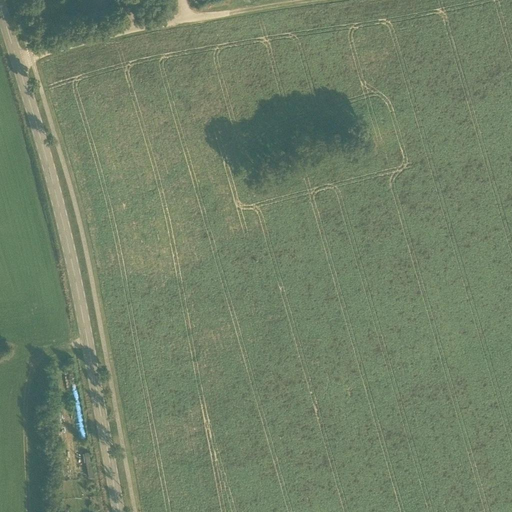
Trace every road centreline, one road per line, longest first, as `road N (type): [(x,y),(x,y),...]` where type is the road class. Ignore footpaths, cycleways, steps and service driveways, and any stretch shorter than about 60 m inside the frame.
road 1 (secondary): [(118,511),(76,291),(0,1)]
road 2 (track): [(325,0),(172,22),(19,63)]
